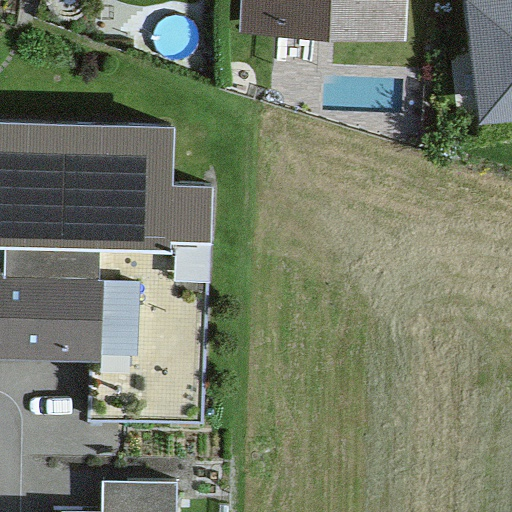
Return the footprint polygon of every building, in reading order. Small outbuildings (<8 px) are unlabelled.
[(396,13),(395,0),(257,0),(257,10),(396,13)] [(511,102),(511,0),(453,0),(463,107),(511,102)] [(172,120),(0,114),(0,235),(211,242),(213,177),(170,176),(172,120)] [(130,260),(0,259),(0,338),(129,339),(130,260)] [(173,511),(173,478),(99,479),(99,511),(173,511)]
